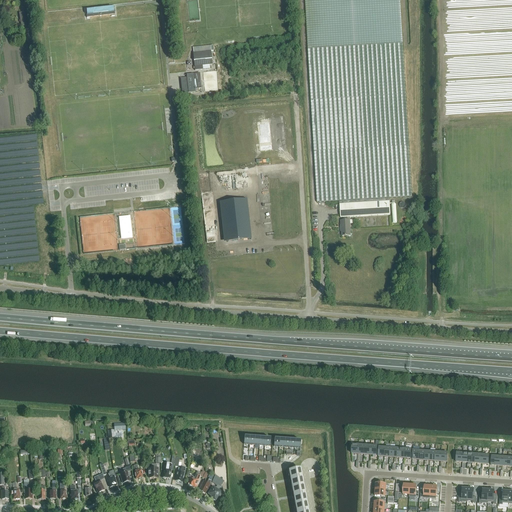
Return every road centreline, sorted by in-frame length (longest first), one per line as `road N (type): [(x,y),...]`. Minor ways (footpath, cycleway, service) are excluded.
road 1 (tertiary): [(0,287),(174,310),(511,332)]
road 2 (motorway): [(511,357),(0,317)]
road 3 (motorway): [(0,332),(511,370)]
road 4 (residential): [(214,511),(188,493),(135,486),(83,509),(12,508)]
road 5 (residential): [(511,481),(367,472),(364,511)]
